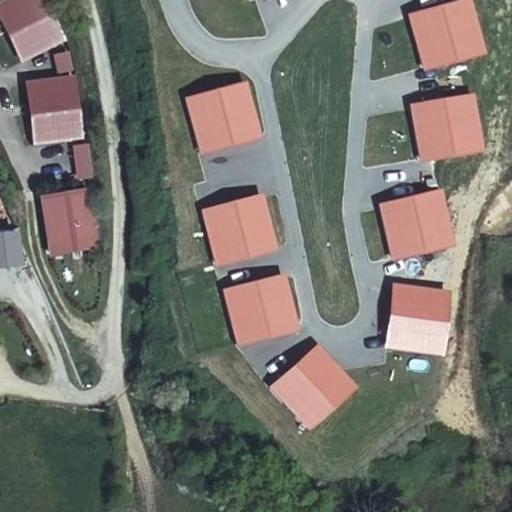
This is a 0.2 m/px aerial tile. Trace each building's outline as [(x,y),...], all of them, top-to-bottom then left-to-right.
[(32,0),(10,0),(0,5),(0,26),(5,24),(21,56),(53,40),(32,0)] [(478,53),(464,2),(417,15),(432,66),(478,53)] [(420,69),(432,66),(417,15),(406,18),(420,69)] [(5,24),(0,26),(0,35),(12,60),(21,56),(5,24)] [(54,73),(71,72),(70,51),(52,53),(54,73)] [(19,89),(22,109),(32,107),(37,142),(72,137),(64,83),(19,89)] [(208,150),(254,137),(240,85),(194,98),(208,150)] [(208,150),(194,98),(182,101),(196,153),(208,150)] [(476,150),(467,98),(419,106),(428,158),(476,150)] [(416,160),(428,158),(419,106),(407,108),(416,160)] [(32,107),(22,109),(27,143),(37,142),(32,107)] [(448,245),(435,193),(388,205),(401,257),(448,245)] [(34,202),(42,247),(88,238),(80,194),(34,202)] [(223,261),(270,249),(257,197),(210,209),(223,261)] [(389,260),(401,257),(388,205),(376,208),(389,260)] [(211,264),(223,261),(210,209),(198,213),(211,264)] [(42,247),(44,256),(90,248),(88,238),(42,247)] [(245,341),(291,329),(278,278),(231,289),(245,341)] [(233,344),(245,341),(231,289),(220,292),(233,344)] [(439,343),(444,296),(392,289),(386,336),(439,343)] [(439,343),(386,336),(384,348),(437,355),(439,343)] [(313,421),(349,389),(313,349),(277,382),(313,421)] [(304,429),(313,421),(277,382),(268,390),(304,429)]
